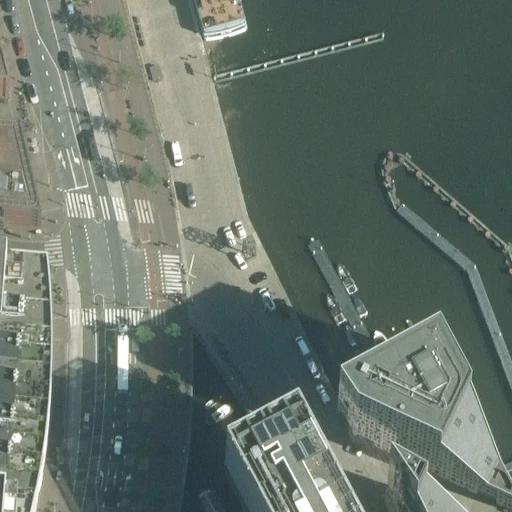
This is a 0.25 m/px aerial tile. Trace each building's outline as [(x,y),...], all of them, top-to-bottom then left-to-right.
[(0,229),(41,233),(19,142),(0,140),(0,100),(9,101),(0,68),(0,229)] [(0,511),(35,511),(36,511),(39,495),(42,477),(46,447),(49,423),(50,400),(51,376),(51,351),(50,319),(49,297),(46,276),(0,272),(0,511)] [(468,418),(435,358),(384,385),(344,407),(337,411),(354,437),(439,478),(488,501),(511,511),(511,500),(504,485),(500,478),(468,418)] [(270,439),(221,466),(244,511),(336,511),(292,427),(270,439)] [(434,511),(424,507),(387,488),(403,511),(434,511)]
